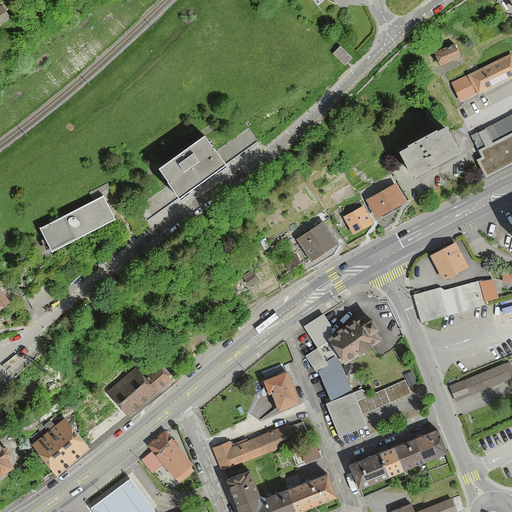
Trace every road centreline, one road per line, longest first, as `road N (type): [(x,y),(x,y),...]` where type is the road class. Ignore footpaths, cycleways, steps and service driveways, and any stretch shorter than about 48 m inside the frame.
road 1 (residential): [(396,33),(295,130),(108,269),(0,366)]
road 2 (primary): [(176,402),(34,511)]
road 3 (tertiary): [(445,411),(381,255)]
road 4 (primary): [(511,187),(381,255)]
road 5 (residential): [(278,319),(333,455)]
road 6 (primary): [(278,319),(176,402)]
road 7 (primary): [(381,255),(278,319)]
road 8 (residential): [(445,411),(333,455)]
